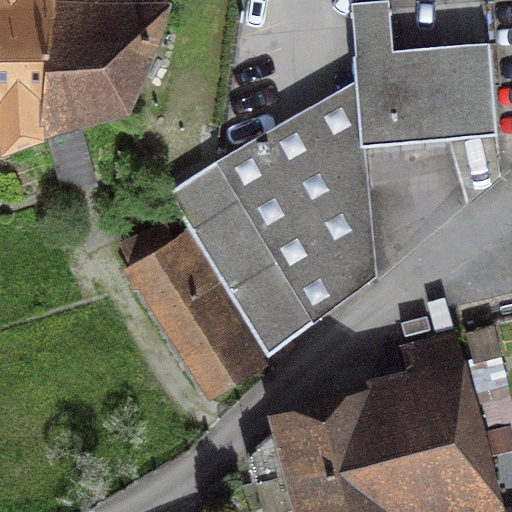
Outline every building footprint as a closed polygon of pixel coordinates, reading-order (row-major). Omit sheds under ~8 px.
[(0,0),(0,109),(3,126),(41,113),(49,0),(0,0)] [(49,0),(41,113),(116,93),(155,29),(161,0),(49,0)] [(496,117),(491,27),(356,47),(356,68),(361,126),(496,117)] [(187,207),(270,340),(375,266),(361,126),(356,68),(166,174),(187,207)] [(81,116),(49,125),(61,171),(93,163),(81,116)] [(270,340),(187,207),(130,246),(209,376),(270,340)] [(312,511),(404,511),(497,489),(462,351),(284,395),(312,511)]
